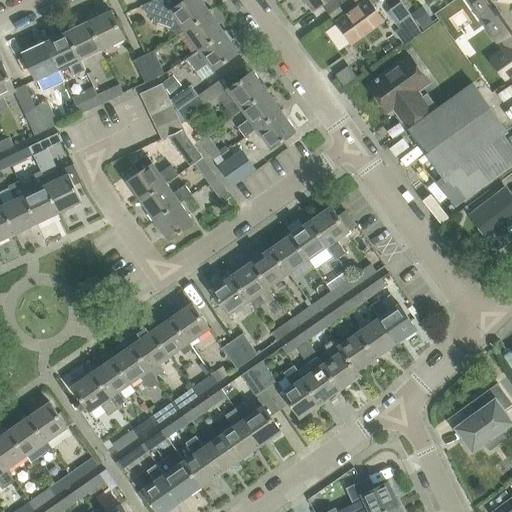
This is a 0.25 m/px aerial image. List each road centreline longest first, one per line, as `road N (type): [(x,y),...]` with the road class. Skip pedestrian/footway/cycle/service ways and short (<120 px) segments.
road 1 (residential): [(351,147),(165,279),(83,157),(127,134)]
road 2 (residential): [(485,325),(351,147)]
road 3 (residential): [(250,511),(404,405)]
road 4 (residential): [(351,147),(246,0)]
